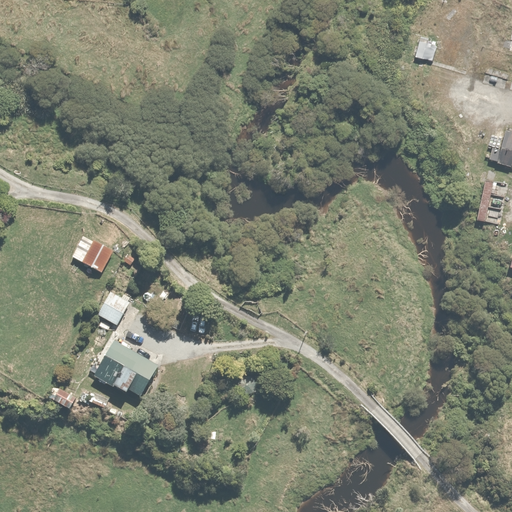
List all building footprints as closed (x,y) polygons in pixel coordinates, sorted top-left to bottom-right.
[(511,163),(511,129),(507,128),(499,152),(493,149),(490,158),(497,161),(497,162),(511,167),(511,163)] [(477,219),(487,221),(499,224),(507,183),(485,179),(477,219)] [(94,241),(81,263),(101,274),(114,252),(94,241)] [(111,293),(97,316),(116,327),(130,304),(111,293)] [(157,366),(115,343),(114,342),(93,378),(97,380),(126,396),(129,392),(140,397),(157,366)] [(241,393),(243,394),(243,395),(244,395),(245,395),(246,395),(247,395),(248,395),(249,395),(250,395),(251,395),(252,394),(253,394),(253,393),(254,393),(255,392),(255,391),(256,391),(256,390),(257,389),(257,388),(257,387),(257,386),(257,385),(257,384),(257,383),(257,382),(257,381),(256,381),(256,380),(255,379),(254,378),(253,377),(252,376),(251,376),(250,376),(249,375),(248,375),(247,375),(246,375),(245,376),(244,376),(243,376),(242,377),(241,377),(241,378),(240,379),(239,379),(239,380),(238,381),(238,382),(238,383),(237,384),(237,385),(237,386),(237,387),(238,387),(238,388),(238,389),(238,390),(239,391),(240,392),(241,393)] [(76,401),(60,390),(53,400),(69,412),(76,401)]
